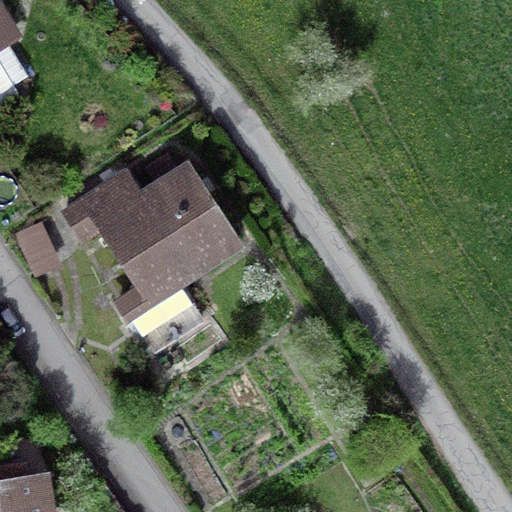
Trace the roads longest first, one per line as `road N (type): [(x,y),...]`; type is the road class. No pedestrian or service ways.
road 1 (unclassified): [(500,511),(243,126),(126,0)]
road 2 (unclassified): [(0,267),(165,511)]
